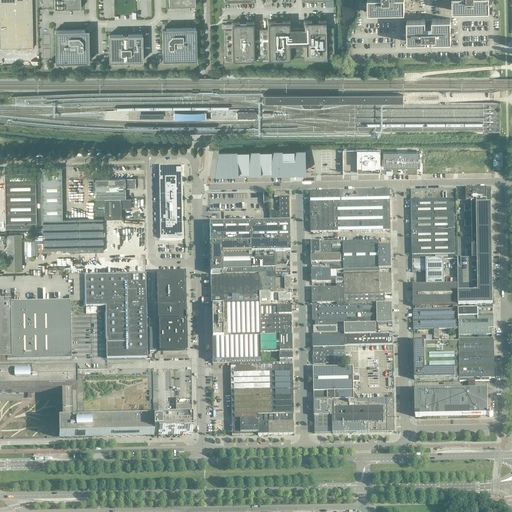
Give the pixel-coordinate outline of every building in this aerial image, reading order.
[(33,48),(31,0),(0,0),(0,45),(0,48),(7,48),(26,48),(29,48),(32,48),(33,48)] [(80,0),(54,0),(54,8),(58,8),(81,8),(80,0)] [(367,0),(368,12),(405,11),(404,0),(367,0)] [(452,0),(452,10),(489,10),(488,0),(452,0)] [(451,41),(451,28),(451,18),(432,19),(432,21),(425,21),(425,19),(407,19),(407,41),(426,41),(426,40),(428,40),(428,37),(432,37),(432,41),(451,41)] [(334,57),(333,27),(330,27),(326,27),(326,21),(326,20),(325,20),(318,20),(318,22),(316,22),(316,21),(315,21),(314,21),(313,22),(311,22),(311,21),(304,21),(303,21),(304,28),(300,28),(297,28),(297,58),(304,58),(304,59),(305,59),(314,59),(314,57),(317,57),(317,59),(326,59),(327,59),(327,58),(327,57),(334,57)] [(297,58),(297,28),(290,28),(290,22),(290,21),(289,21),(282,21),(282,23),(280,23),(280,22),(279,22),(279,21),(278,21),(278,22),(277,22),(277,23),(275,23),(275,21),(268,21),(267,22),(267,29),(261,29),(261,58),(268,58),(268,59),(268,60),(269,60),(278,60),(278,58),(281,58),(281,60),(290,59),(291,59),(291,58),(297,58)] [(261,58),(261,29),(254,29),(254,22),(253,22),(246,22),(246,23),(244,23),(243,22),(242,22),(242,23),(241,23),(239,23),(239,22),(232,22),(231,22),(232,23),(231,23),(232,29),(225,29),(224,29),(225,59),(232,59),(232,60),(233,60),(233,61),(242,60),(242,59),(245,59),(245,60),(254,60),(255,60),(255,59),(261,58)] [(167,28),(166,29),(164,30),(163,32),(162,33),(163,51),(163,52),(163,53),(163,54),(163,56),(163,60),(187,59),(189,59),(196,59),(196,28),(193,27),(191,27),(190,27),(189,27),(167,28)] [(88,34),(88,33),(86,32),(85,30),(84,30),(63,30),(59,30),(57,30),(55,30),(55,62),(63,62),(65,62),(66,62),(89,61),(89,59),(89,58),(89,56),(89,55),(89,54),(89,53),(88,34)] [(142,51),(142,34),(128,34),(127,34),(125,34),(123,34),(122,34),(109,35),(109,52),(109,53),(109,54),(109,55),(109,57),(109,61),(126,60),(127,60),(143,60),(142,56),(142,55),(142,54),(142,53),(142,51)] [(404,94),(263,95),(263,99),(263,103),(300,103),(302,106),(303,107),(304,108),(305,108),(320,108),(321,108),(322,107),(325,103),(404,102),(404,98),(404,94)] [(297,173),(297,150),(294,150),(218,151),(217,159),(220,159),(220,172),(226,172),(226,174),(251,174),(257,174),(278,173),(297,173)] [(360,156),(355,156),(355,172),(378,172),(378,150),(360,150),(360,156)] [(420,151),(384,150),(384,165),(420,166),(420,151)] [(455,164),(486,164),(486,159),(483,159),(483,151),(458,151),(458,156),(449,156),(449,151),(424,151),(424,159),(422,159),(422,164),(449,164),(449,166),(455,166),(455,164)] [(41,191),(41,167),(4,168),(4,192),(41,191)] [(62,219),(61,167),(41,167),(41,191),(42,220),(62,219)] [(185,240),(184,167),(158,167),(159,241),(185,240)] [(125,198),(125,189),(135,188),(135,179),(125,179),(95,179),(95,199),(104,199),(125,198)] [(493,305),(491,189),(486,189),(486,188),(486,189),(466,189),(466,201),(471,201),(471,215),(472,259),(460,259),(461,269),(458,269),(458,259),(457,259),(457,285),(458,306),(478,306),(493,306),(493,305)] [(457,259),(456,215),(456,189),(450,189),(411,190),(412,256),(412,260),(444,259),(457,259)] [(390,231),(390,190),(310,192),(311,233),(390,231)] [(42,220),(41,191),(4,192),(5,229),(42,228),(42,220)] [(289,222),(289,192),(274,193),(274,198),(279,198),(279,213),(269,213),(269,223),(289,222)] [(121,208),(131,208),(131,198),(125,198),(104,199),(105,218),(121,218),(121,208)] [(103,239),(103,219),(102,219),(94,219),(62,219),(42,220),(42,228),(42,232),(42,252),(79,252),(103,251),(103,245),(104,245),(104,246),(107,246),(107,239),(103,239)] [(290,252),(290,242),(290,241),(289,223),(289,222),(269,223),(238,223),(225,224),(209,224),(209,241),(209,244),(210,249),(210,274),(212,274),(222,273),(222,274),(258,273),(266,273),(275,273),(275,253),(290,252)] [(22,271),(21,234),(7,235),(7,271),(22,271)] [(343,253),(343,241),(311,242),(311,254),(343,253)] [(391,269),(391,247),(379,247),(379,241),(343,241),(343,253),(343,265),(343,270),(343,272),(379,272),(379,269),(391,269)] [(343,265),(343,253),(311,254),(311,257),(311,263),(312,263),(312,266),(343,265)] [(444,285),(444,259),(412,260),(412,274),(426,274),(426,285),(444,285)] [(331,282),(331,271),(343,270),(343,265),(312,266),(312,269),(311,269),(312,282),(316,282),(331,282)] [(275,293),(274,279),(275,279),(275,278),(266,278),(266,273),(258,273),(258,275),(259,293),(275,293)] [(291,290),(290,278),(281,279),(281,273),(275,273),(266,273),(266,278),(275,278),(275,279),(274,279),(275,293),(290,292),(290,290),(291,290)] [(83,295),(83,274),(73,274),(74,296),(83,295)] [(392,294),(391,274),(343,275),(343,277),(344,285),(344,295),(344,305),(385,304),(385,294),(392,294)] [(147,358),(146,275),(85,277),(86,307),(106,306),(107,359),(147,358)] [(259,293),(258,275),(210,276),(211,296),(211,304),(212,304),(259,303),(259,293)] [(344,285),(343,277),(335,277),(336,285),(344,285)] [(457,285),(444,285),(426,285),(412,285),(413,307),(425,307),(438,307),(453,306),(458,306),(457,285)] [(337,303),(337,288),(312,288),(312,303),(337,303)] [(291,302),(291,295),(290,295),(290,292),(275,293),(259,293),(259,303),(259,306),(291,305),(291,302)] [(0,360),(72,360),(71,321),(70,301),(64,302),(64,309),(14,310),(14,302),(0,302),(0,360)] [(260,338),(260,336),(259,318),(259,306),(259,303),(212,304),(212,307),(212,339),(260,338)] [(392,324),(392,307),(392,304),(385,304),(344,305),(312,306),(312,321),(313,321),(313,326),(328,326),(344,325),(344,334),(344,336),(375,335),(374,325),(378,325),(392,324)] [(291,315),(291,307),(291,305),(259,306),(259,318),(266,318),(291,317),(291,315)] [(458,329),(458,317),(458,309),(453,309),(438,309),(426,310),(413,310),(413,313),(413,330),(434,330),(448,329),(458,329)] [(494,328),(493,317),(478,317),(478,309),(458,309),(458,317),(458,329),(459,329),(459,335),(492,335),(492,328),(494,328)] [(291,317),(266,318),(266,336),(292,335),(291,317)] [(186,320),(186,318),(158,319),(159,351),(180,351),(182,351),(187,346),(187,343),(186,320)] [(344,334),(344,325),(328,326),(313,326),(313,335),(344,334)] [(448,342),(448,329),(434,330),(434,342),(448,342)] [(345,346),(344,336),(344,334),(313,335),(313,348),(313,351),(345,350),(345,346)] [(292,351),(292,335),(266,336),(260,336),(260,338),(260,352),(279,352),(292,351)] [(393,345),(392,335),(375,335),(344,336),(345,346),(393,345)] [(260,363),(260,352),(260,338),(212,339),(212,361),(212,364),(230,364),(260,363)] [(494,378),(494,341),(493,341),(493,338),(459,339),(459,342),(459,354),(459,379),(459,382),(489,381),(489,378),(494,378)] [(459,379),(459,354),(459,342),(448,342),(434,342),(414,342),(414,352),(414,361),(414,380),(459,379)] [(345,350),(313,351),(313,353),(313,364),(345,364),(345,350)] [(292,360),(292,354),(292,351),(279,352),(279,354),(279,360),(280,360),(280,363),(292,362),(292,360)] [(293,391),(292,368),(292,366),(292,362),(280,363),(272,363),(272,367),(271,367),(272,414),(273,414),(273,423),(268,423),(268,434),(268,435),(293,435),(293,422),(292,422),(292,414),(293,414),(293,403),(293,391)] [(272,414),(271,367),(272,367),(272,363),(260,363),(230,364),(230,367),(232,436),(252,436),(252,433),(257,433),(257,435),(268,435),(268,434),(268,423),(273,423),(273,414),(272,414)] [(360,382),(359,377),(354,377),(353,377),(353,367),(328,368),(313,368),(314,392),(342,392),(354,392),(353,382),(354,382),(360,382)] [(48,400),(55,400),(55,406),(56,414),(56,428),(56,436),(154,435),(152,420),(73,422),(73,399),(78,399),(78,376),(0,377),(0,400),(0,401),(4,401),(8,401),(12,401),(27,400),(38,400),(48,400)] [(487,407),(487,395),(487,391),(415,392),(415,417),(481,416),(488,416),(489,418),(491,417),(492,416),(493,416),(493,415),(492,415),(491,414),(490,407),(487,407)] [(342,400),(342,392),(314,392),(314,400),(323,400),(325,400),(342,400)] [(359,399),(354,392),(342,392),(342,400),(359,399)] [(192,436),(191,399),(175,400),(175,403),(176,410),(175,410),(175,414),(176,414),(176,419),(152,420),(154,435),(158,435),(158,437),(192,436)] [(369,433),(394,432),(394,399),(392,399),(388,399),(359,399),(342,400),(325,400),(323,400),(314,400),(314,434),(333,433),(333,434),(369,433)]
